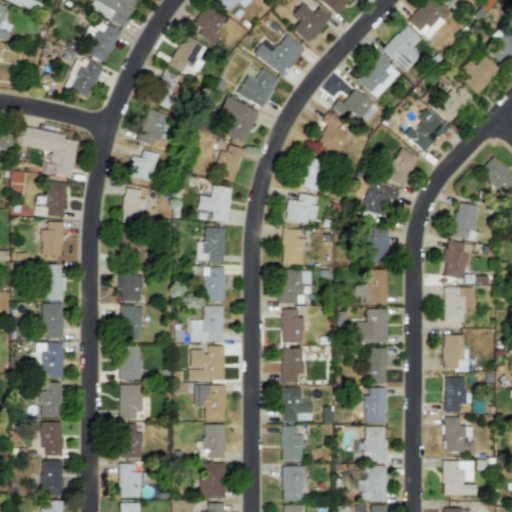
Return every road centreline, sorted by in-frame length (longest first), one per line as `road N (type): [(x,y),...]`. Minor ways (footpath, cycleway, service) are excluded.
road 1 (residential): [(256,511),(256,241),(264,184),(307,94),(391,0)]
road 2 (residential): [(93,511),(100,179),(122,102),(179,0)]
road 3 (residential): [(417,511),(419,234),(445,176),(511,104)]
